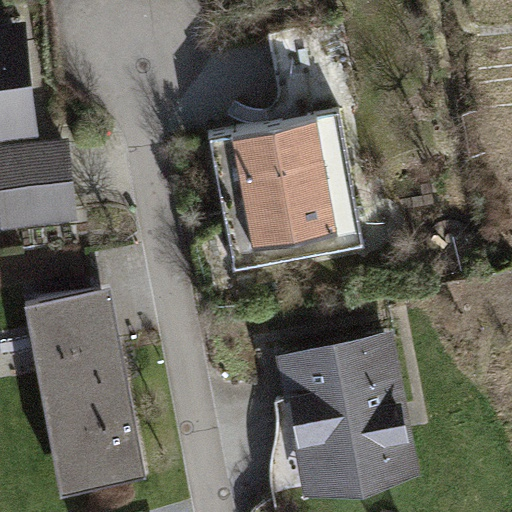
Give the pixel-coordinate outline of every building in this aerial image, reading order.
[(0,128),(26,125),(16,26),(0,27),(0,128)] [(339,106),(209,130),(234,267),(284,257),(280,237),(341,226),(334,187),(353,183),(339,106)] [(64,144),(0,150),(0,167),(5,215),(70,209),(64,144)] [(111,281),(25,298),(61,486),(147,470),(111,281)] [(386,335),(287,353),(312,483),(344,477),(345,484),(358,492),(372,489),(379,478),(377,471),(411,464),(403,427),(390,429),(386,406),(399,404),(386,335)]
